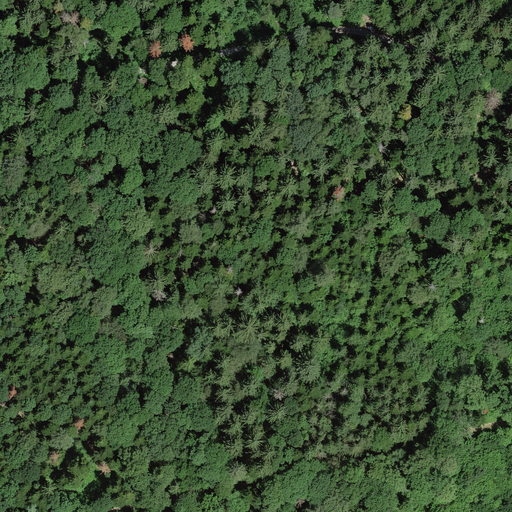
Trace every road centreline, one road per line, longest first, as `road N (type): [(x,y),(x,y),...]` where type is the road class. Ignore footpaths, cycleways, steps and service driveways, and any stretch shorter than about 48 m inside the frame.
road 1 (track): [(511,81),(368,28),(348,28),(0,102)]
road 2 (track): [(511,421),(97,511)]
